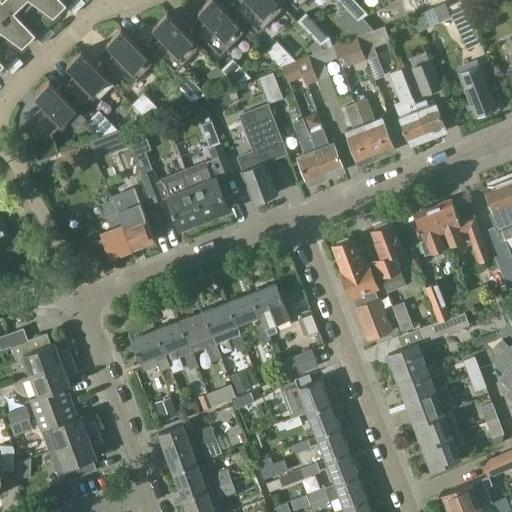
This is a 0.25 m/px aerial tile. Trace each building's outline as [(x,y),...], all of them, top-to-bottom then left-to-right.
[(0,0),(0,35),(3,33),(23,47),(36,34),(19,17),(2,0),(0,0)] [(2,0),(19,17),(34,2),(54,17),(67,4),(63,0),(2,0)] [(74,13),(85,2),(82,0),(75,0),(68,7),(74,13)] [(220,54),(245,30),(216,0),(209,0),(199,10),(207,19),(196,30),(220,54)] [(259,31),(284,7),(277,0),(232,0),(231,2),(259,31)] [(338,0),(358,20),(368,14),(354,0),(338,0)] [(480,43),(460,1),(447,7),(467,49),(480,43)] [(175,71),(200,46),(167,13),(153,26),(162,35),(151,46),(175,71)] [(304,15),(297,21),(320,44),(326,41),(330,38),(306,13),(304,15)] [(48,26),(37,37),(43,43),(54,32),(48,26)] [(384,26),(357,36),(367,60),(377,56),(374,46),(390,40),(384,26)] [(128,86),(154,62),(121,28),(107,42),(116,51),(105,62),(128,86)] [(354,64),(367,60),(357,36),(334,45),(338,57),(350,52),(354,64)] [(271,46),(266,52),(280,66),(295,59),(277,41),(271,46)] [(326,41),(320,44),(324,49),(328,47),(329,47),(326,41)] [(334,45),(309,55),(318,79),(329,75),(324,62),(338,57),(334,45)] [(67,64),(76,73),(65,84),(83,103),(93,92),(99,98),(114,84),(81,50),(67,64)] [(426,52),(410,58),(413,67),(423,94),(442,87),(441,84),(438,76),(431,60),(430,61),(426,52)] [(306,84),(318,79),(309,55),(282,65),(287,77),(301,72),(306,84)] [(12,73),(23,62),(17,56),(6,67),(12,73)] [(228,63),(221,69),(235,83),(251,77),(233,58),(228,63)] [(480,64),(459,72),(464,86),(475,116),(496,108),(485,78),(480,64)] [(402,68),(390,72),(401,101),(395,103),(400,115),(399,116),(408,141),(410,145),(429,137),(428,134),(416,104),(402,68)] [(269,103),(283,98),(273,73),(259,78),(269,103)] [(441,84),(449,81),(446,73),(438,76),(441,84)] [(184,79),(177,86),(191,100),(206,94),(188,75),(184,79)] [(44,104),(24,123),(38,160),(47,156),(59,151),(52,132),(77,109),(50,81),(35,95),(44,104)] [(233,102),(227,88),(216,92),(204,97),(210,111),(221,107),(233,102)] [(140,96),(132,103),(146,118),(162,111),(144,92),(140,96)] [(367,98),(356,102),(376,154),(377,157),(396,150),(395,147),(383,115),(375,118),(367,98)] [(426,100),(416,104),(428,134),(429,137),(447,130),(446,127),(436,102),(428,105),(426,100)] [(356,102),(345,106),(353,127),(345,130),(358,161),(359,164),(377,157),(376,154),(356,102)] [(257,149),(238,156),(244,170),(242,170),(241,170),(253,202),(278,192),(278,191),(269,168),(266,161),(262,163),(259,154),(284,144),(268,103),(243,113),(257,149)] [(95,113),(88,121),(101,135),(117,129),(99,110),(95,113)] [(304,118),(293,122),(305,152),(298,155),(307,181),(309,184),(327,177),(326,174),(310,133),(304,118)] [(323,128),(310,133),(326,174),(327,177),(345,170),(344,167),(334,141),(329,143),(323,128)] [(111,133),(117,149),(127,145),(121,129),(111,133)] [(144,137),(129,143),(133,153),(144,148),(145,149),(148,148),(144,137)] [(206,161),(185,169),(205,219),(228,210),(228,211),(229,210),(216,177),(231,171),(220,143),(208,148),(212,159),(206,161)] [(144,148),(133,153),(140,171),(151,166),(145,149),(144,148)] [(179,230),(204,220),(184,169),(157,180),(154,170),(141,175),(151,203),(167,197),(179,230)] [(488,186),(484,187),(493,212),(490,213),(501,241),(511,236),(511,174),(509,175),(508,176),(509,178),(500,181),(499,179),(498,179),(487,184),(488,186)] [(134,188),(112,197),(113,200),(114,200),(133,249),(154,240),(145,216),(134,188)] [(440,204),(433,207),(448,246),(470,238),(478,261),(491,257),(482,233),(478,234),(472,217),(460,222),(458,215),(459,215),(458,212),(457,212),(452,199),(448,201),(445,200),(441,201),(440,204)] [(113,200),(101,205),(105,216),(107,215),(112,229),(101,233),(111,258),(133,249),(114,200),(113,200)] [(419,212),(415,214),(419,226),(418,227),(419,230),(420,230),(424,240),(420,241),(425,254),(448,246),(433,207),(427,209),(424,208),(420,209),(419,212)] [(0,247),(14,240),(0,213),(0,247)] [(376,229),(371,231),(382,258),(373,261),(386,292),(406,284),(401,271),(403,270),(397,254),(403,251),(392,222),(388,224),(387,222),(375,226),(376,229)] [(337,244),(332,246),(343,273),(341,273),(351,299),(353,298),(369,340),(391,331),(375,289),(379,288),(369,263),(364,264),(354,238),(349,239),(348,237),(336,241),(337,244)] [(511,261),(499,267),(507,286),(511,284),(511,261)] [(276,282),(252,292),(260,315),(263,323),(268,335),(269,334),(278,331),(275,323),(289,317),(282,298),(283,297),(282,294),(281,295),(276,282)] [(439,321),(451,316),(437,282),(425,287),(439,321)] [(252,292),(228,301),(236,324),(260,315),(252,292)] [(228,301),(204,310),(216,343),(217,343),(232,337),(237,351),(245,347),(236,324),(228,301)] [(204,310),(180,319),(192,352),(193,352),(207,346),(213,360),(222,357),(217,343),(216,343),(204,310)] [(464,312),(451,316),(439,321),(421,328),(425,341),(469,324),(464,312)] [(302,317),(309,334),(318,330),(311,314),(302,317)] [(409,317),(398,321),(403,332),(414,328),(410,316),(409,317)] [(180,319),(156,328),(165,351),(176,347),(180,357),(184,355),(190,369),(198,366),(193,352),(192,352),(180,319)] [(263,323),(255,326),(256,327),(261,342),(269,338),(268,335),(263,323)] [(24,327),(0,336),(0,346),(1,350),(11,347),(15,358),(23,355),(31,375),(73,360),(69,348),(59,352),(55,342),(51,344),(47,333),(28,339),(24,327)] [(156,328),(132,338),(136,350),(135,351),(136,353),(137,353),(140,361),(144,371),(158,365),(160,370),(170,366),(165,351),(156,328)] [(496,331),(489,334),(492,341),(499,339),(499,338),(497,333),(496,331)] [(417,343),(388,354),(397,377),(426,366),(417,343)] [(499,357),(493,363),(504,374),(511,365),(511,345),(499,357)] [(310,350),(279,362),(285,378),(316,366),(310,350)] [(464,360),(469,375),(480,371),(475,356),(464,360)] [(38,396),(30,399),(35,410),(36,414),(72,401),(71,397),(67,386),(70,385),(67,375),(77,371),(73,360),(31,375),(38,396)] [(426,366),(397,377),(405,400),(435,389),(430,376),(437,373),(433,363),(426,366)] [(511,387),(511,365),(504,374),(499,379),(510,389),(511,387)] [(486,387),(480,371),(469,375),(475,391),(486,387)] [(245,374),(234,378),(239,392),(250,387),(245,374)] [(310,374),(295,379),(296,380),(299,387),(306,385),(306,383),(308,382),(309,383),(313,382),(310,374)] [(296,380),(281,385),(284,393),(292,415),(291,416),(292,418),(299,415),(308,412),(331,403),(321,379),(313,382),(309,383),(308,382),(306,383),(306,385),(299,387),(296,380)] [(219,388),(225,401),(237,396),(231,383),(219,388)] [(435,389),(405,400),(414,423),(451,409),(451,408),(455,407),(447,384),(435,389)] [(252,396),(251,392),(233,399),(237,408),(255,401),(252,396)] [(213,406),(208,393),(199,397),(204,409),(213,406)] [(172,400),(157,406),(163,420),(178,415),(172,400)] [(49,450),(57,447),(99,432),(95,421),(89,423),(85,418),(83,419),(82,415),(78,417),(72,401),(36,415),(49,450)] [(481,406),(487,421),(498,417),(492,402),(481,406)] [(331,403),(308,412),(317,436),(340,427),(331,403)] [(444,412),(414,423),(423,446),(460,432),(452,409),(444,412)] [(226,458),(243,452),(230,414),(213,420),(226,458)] [(292,418),(284,421),(287,428),(287,429),(302,423),(299,415),(292,418)] [(503,433),(498,417),(487,421),(493,437),(503,433)] [(284,421),(277,423),(280,430),(287,428),(284,421)] [(159,432),(173,470),(196,461),(183,424),(159,432)] [(212,427),(200,431),(201,434),(200,440),(201,443),(216,438),(212,427)] [(340,427),(317,436),(326,460),(349,451),(340,427)] [(100,432),(50,450),(58,470),(57,470),(57,471),(61,482),(97,469),(93,458),(97,457),(93,447),(104,443),(100,432)] [(460,432),(423,446),(432,469),(461,458),(456,445),(464,441),(460,432)] [(296,453),(311,447),(308,439),(293,445),(296,453)] [(0,494),(1,494),(2,470),(14,470),(14,449),(13,445),(0,445),(0,494)] [(511,449),(487,460),(493,475),(511,466),(511,449)] [(358,475),(349,451),(326,460),(335,484),(358,475)] [(203,478),(196,461),(173,470),(183,497),(206,488),(207,490),(217,486),(217,485),(231,480),(227,469),(203,478)] [(317,463),(278,478),(281,486),(320,471),(317,463)] [(367,499),(358,475),(335,484),(307,495),(310,503),(329,496),(331,500),(340,496),(344,508),(367,499)] [(489,475),(441,494),(442,495),(443,495),(449,511),(468,511),(481,507),(491,503),(492,503),(486,487),(492,484),(489,475)] [(266,483),(269,490),(281,486),(278,478),(266,483)] [(235,492),(231,480),(217,485),(217,486),(221,497),(235,492)] [(214,511),(207,490),(206,488),(183,497),(188,511),(214,511)] [(492,503),(491,503),(494,511),(502,511),(510,509),(506,497),(492,503)] [(344,508),(332,511),(372,511),(367,499),(344,508)]
